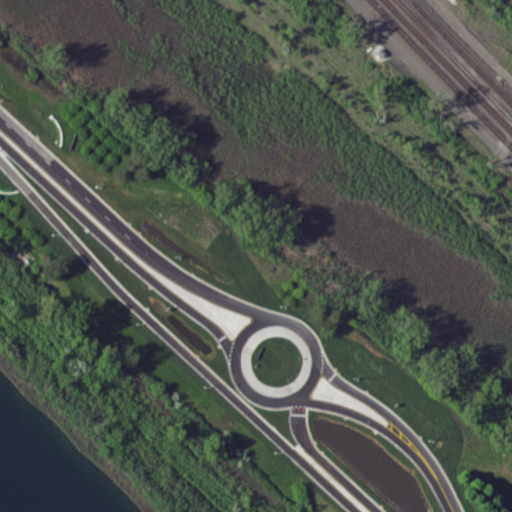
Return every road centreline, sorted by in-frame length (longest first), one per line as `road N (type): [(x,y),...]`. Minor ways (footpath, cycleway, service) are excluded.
road 1 (residential): [(0,159),(129,300),(355,511)]
road 2 (tertiary): [(275,318),(169,269),(0,117)]
road 3 (tertiary): [(0,141),(217,330),(234,366)]
road 4 (tertiary): [(424,460),(391,417),(332,375),(315,349)]
road 5 (tertiary): [(295,397),(356,414),(424,460)]
road 6 (residential): [(376,511),(304,440),(292,398)]
